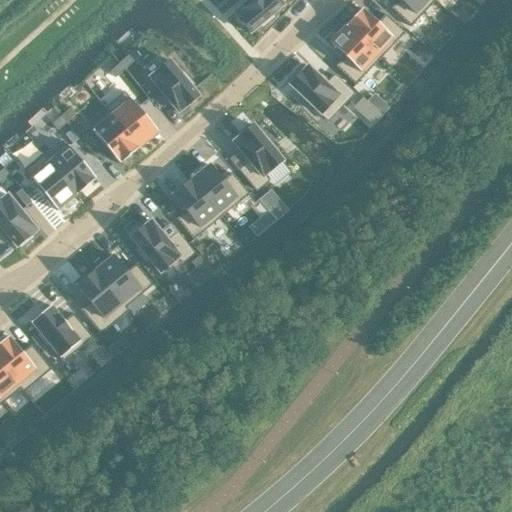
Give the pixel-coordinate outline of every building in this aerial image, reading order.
[(248,0),(233,13),(250,34),(259,26),(261,29),(274,18),(272,15),(290,0),(248,0)] [(433,0),(398,0),(391,9),(410,27),(435,1),(433,0)] [(361,9),(345,26),(380,59),(405,33),(385,14),(377,23),(361,9)] [(345,26),(329,43),(344,58),(336,67),(355,85),(380,59),(345,26)] [(127,56),(119,64),(124,70),(133,62),(127,56)] [(169,61),(149,78),(178,113),(198,96),(190,87),(193,85),(182,72),(180,74),(169,61)] [(119,64),(110,72),(115,78),(124,70),(119,64)] [(307,66),(289,85),(301,96),(299,98),(311,110),(313,108),(327,121),(353,94),(334,75),(326,84),(307,66)] [(124,92),(104,108),(107,112),(108,111),(138,148),(158,132),(124,92)] [(70,108),(61,116),(66,122),(75,114),(70,108)] [(107,112),(89,127),(119,164),(138,148),(108,111),(107,112)] [(61,116),(52,125),(58,130),(66,122),(61,116)] [(253,125),(233,142),(249,162),(239,170),(256,191),(268,181),(264,176),(282,161),(272,148),(273,146),(263,134),(261,135),(253,125)] [(46,158),(76,195),(95,179),(65,143),(46,158)] [(43,154),(23,171),(57,211),(76,195),(46,158),(43,154)] [(12,161),(3,169),(9,175),(17,167),(12,161)] [(209,165),(190,180),(221,217),(248,194),(232,174),(222,181),(209,165)] [(3,169),(0,172),(0,182),(9,175),(3,169)] [(190,180),(172,196),(186,212),(176,220),(193,240),(221,217),(190,180)] [(7,195),(0,200),(0,227),(16,247),(18,246),(20,248),(33,238),(31,235),(37,231),(7,195)] [(151,221),(130,238),(138,247),(135,250),(146,263),(149,261),(160,273),(178,258),(182,263),(194,253),(177,233),(167,241),(151,221)] [(113,256),(94,271),(128,311),(155,289),(135,265),(126,272),(113,256)] [(94,271),(76,286),(89,303),(80,310),(100,334),(128,311),(94,271)] [(50,306),(31,322),(38,332),(34,335),(46,350),(50,347),(63,362),(92,338),(73,314),(63,322),(50,306)] [(8,337),(0,343),(0,364),(20,389),(19,389),(22,393),(51,370),(31,345),(21,353),(8,337)] [(0,364),(0,405),(19,389),(20,389),(0,364)]
